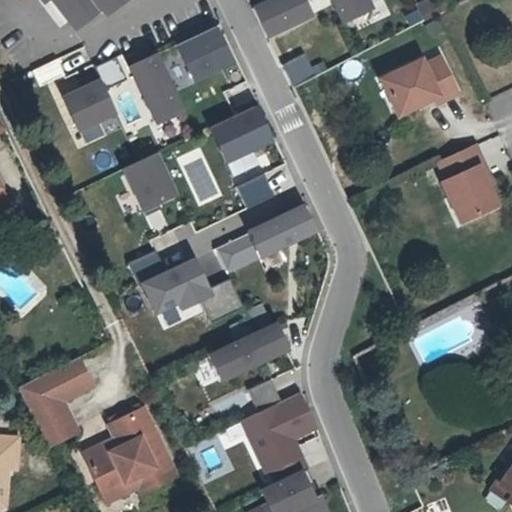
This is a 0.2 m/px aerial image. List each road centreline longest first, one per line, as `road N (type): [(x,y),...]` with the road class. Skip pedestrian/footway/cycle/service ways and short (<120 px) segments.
road 1 (residential): [(370,511),(324,402),(321,374),(353,247),(230,0)]
road 2 (unknown): [(0,106),(119,348)]
